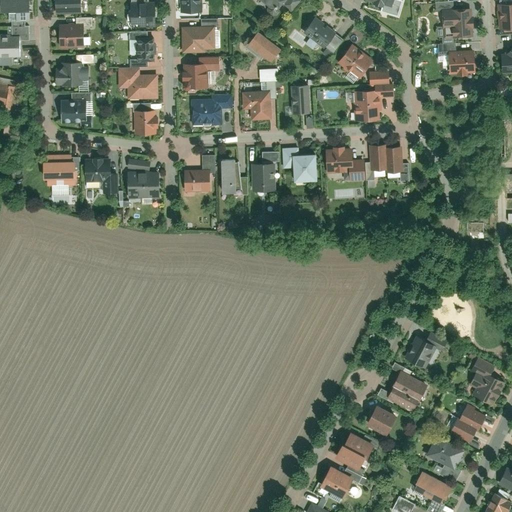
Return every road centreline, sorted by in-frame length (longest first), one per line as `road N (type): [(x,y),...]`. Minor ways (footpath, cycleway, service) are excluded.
road 1 (residential): [(283,511),(348,390),(363,384),(451,217),(446,174),(414,128)]
road 2 (residential): [(38,0),(45,122),(60,133),(169,145)]
road 3 (residential): [(169,145),(414,128)]
road 4 (residential): [(412,101),(478,89),(491,73),(486,0)]
road 5 (residential): [(170,0),(169,145)]
road 6 (residential): [(412,101),(407,52),(339,0)]
